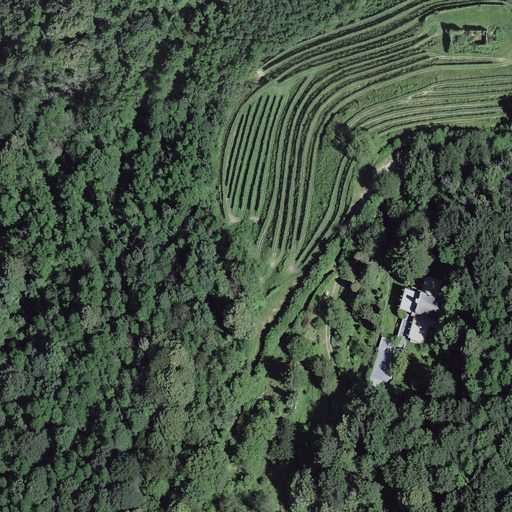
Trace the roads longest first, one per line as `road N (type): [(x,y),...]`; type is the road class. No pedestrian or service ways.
road 1 (track): [(511,170),(412,166),(380,181),(267,322),(210,511)]
road 2 (track): [(356,211),(328,323),(353,511)]
road 3 (track): [(356,211),(363,168),(381,144),(511,122)]
road 4 (track): [(205,0),(171,40),(141,163)]
